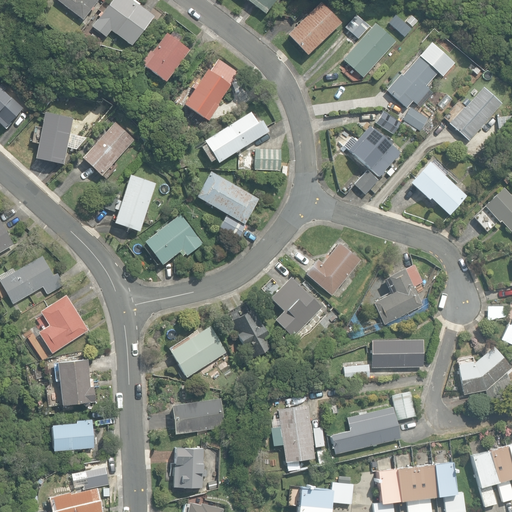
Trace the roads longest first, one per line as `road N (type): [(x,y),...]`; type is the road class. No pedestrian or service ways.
road 1 (residential): [(299,195),(298,130),(287,91),(259,52),(193,0)]
road 2 (residential): [(127,306),(225,277),(285,224),(299,195)]
road 3 (unclassified): [(134,511),(127,306)]
road 4 (residential): [(459,287),(440,244),(299,195)]
road 5 (unclassified): [(127,306),(103,263),(0,165)]
